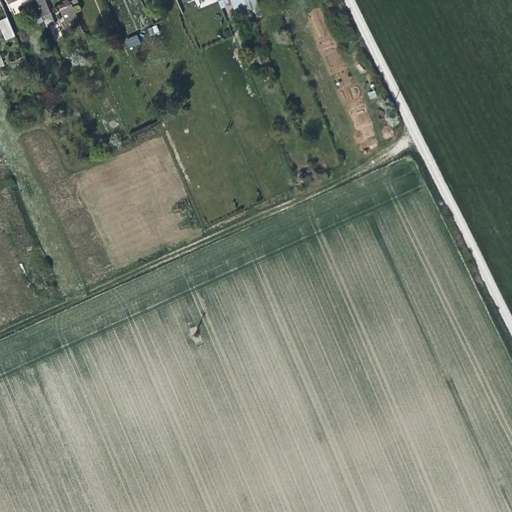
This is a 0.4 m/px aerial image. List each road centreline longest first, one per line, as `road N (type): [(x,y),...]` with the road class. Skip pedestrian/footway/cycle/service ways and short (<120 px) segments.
road 1 (track): [(418,148),(0,330)]
road 2 (track): [(347,0),(511,330)]
